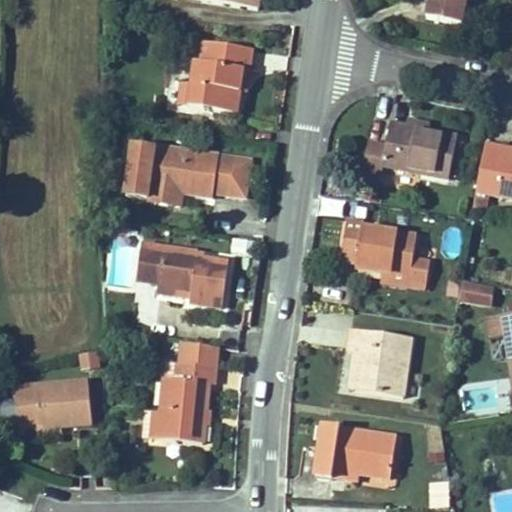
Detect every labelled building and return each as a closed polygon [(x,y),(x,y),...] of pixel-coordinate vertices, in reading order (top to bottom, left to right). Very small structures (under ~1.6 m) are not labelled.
[(178,0),(259,12),(261,0),(178,0)] [(468,0),(432,0),(428,19),(464,26),(468,0)] [(254,52),(206,44),(202,65),(197,64),(193,86),(190,109),(237,116),(241,93),(244,72),(251,73),(254,52)] [(248,94),(251,73),(244,72),(241,93),(248,94)] [(183,84),(179,107),(190,109),(193,86),(183,84)] [(409,121),(407,128),(428,133),(429,125),(409,121)] [(407,128),(391,125),(387,148),(369,144),(361,182),(380,186),(384,169),(450,182),(458,139),(428,133),(407,128)] [(511,149),(486,145),(476,194),(490,197),(511,201),(511,149)] [(155,151),(135,148),(127,197),(148,200),(150,190),(183,195),(214,199),(214,194),(231,197),(236,160),(156,148),(155,151)] [(252,163),(236,160),(231,197),(247,199),(252,163)] [(183,195),(150,190),(148,200),(148,202),(182,207),(183,195)] [(487,212),(490,197),(476,194),(473,209),(487,212)] [(365,226),(348,223),(341,262),(357,265),(356,270),(383,274),(411,278),(410,285),(427,287),(430,264),(414,261),(417,238),(364,230),(365,226)] [(199,256),(143,248),(137,282),(159,285),(193,290),(191,299),(190,305),(223,310),(230,265),(203,261),(198,261),(199,256)] [(411,278),(383,274),(382,284),(426,291),(427,287),(410,285),(411,278)] [(464,281),(463,303),(494,304),(495,283),(464,281)] [(159,285),(157,295),(191,299),(193,290),(159,285)] [(511,315),(503,317),(511,371),(511,315)] [(352,332),(349,354),(355,355),(354,366),(360,367),(356,393),(404,400),(413,340),(352,332)] [(209,386),(214,386),(218,350),(182,344),(181,366),(167,365),(162,415),(146,413),(144,440),(204,446),(205,427),(207,414),(209,386)] [(100,353),(80,354),(81,369),(101,368),(100,353)] [(360,367),(354,366),(351,392),(356,393),(360,367)] [(89,383),(15,390),(19,433),(61,430),(93,427),(89,383)] [(397,440),(324,429),(316,478),(332,480),(332,479),(333,479),(334,471),(359,475),(391,481),(397,440)] [(61,430),(19,433),(19,441),(62,437),(61,430)] [(334,471),(333,479),(357,483),(359,475),(334,471)]
